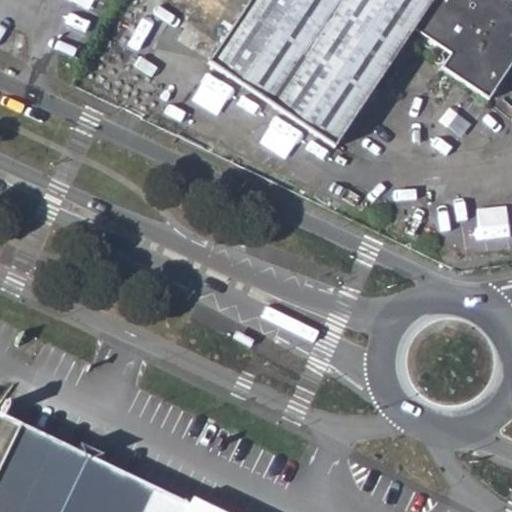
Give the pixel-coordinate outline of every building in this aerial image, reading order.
[(248,0),(206,63),(332,149),(412,32),(447,55),(438,69),(487,101),(511,62),(511,3),(507,0),(248,0)] [(228,242),(247,249),(251,241),(231,233),(230,238),(228,242)] [(256,340),(238,330),(234,338),(252,348),(254,344),(256,340)] [(186,511),(193,498),(28,416),(0,478),(0,511),(186,511)] [(221,511),(193,498),(186,511),(221,511)]
